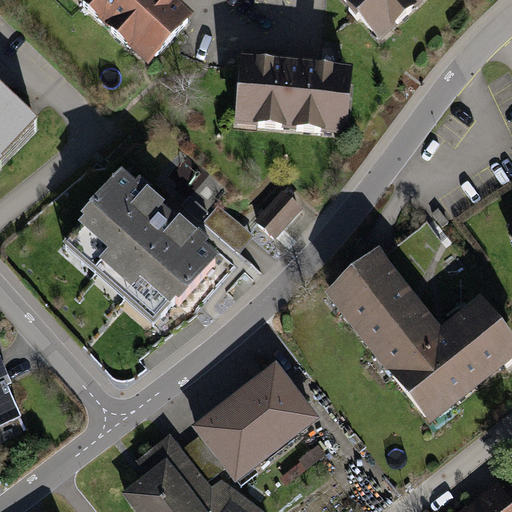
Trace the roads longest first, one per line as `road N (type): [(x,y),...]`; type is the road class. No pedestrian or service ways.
road 1 (residential): [(511,20),(460,71),(304,269),(117,425)]
road 2 (residential): [(117,425),(0,292)]
road 3 (residential): [(117,425),(4,511)]
road 4 (residential): [(403,511),(511,425)]
